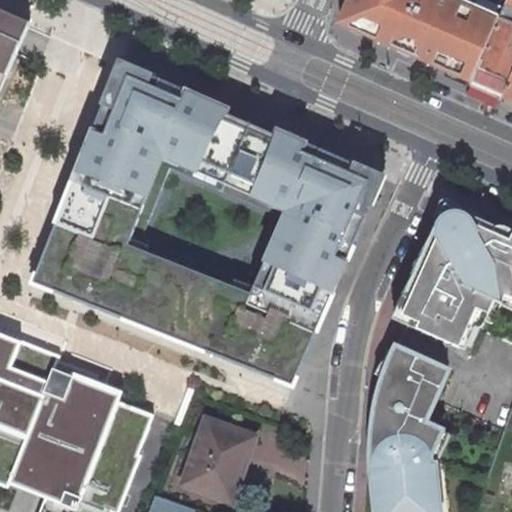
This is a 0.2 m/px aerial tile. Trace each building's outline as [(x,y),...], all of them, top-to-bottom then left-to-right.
[(348,0),(339,20),(348,24),(354,20),(366,26),(364,32),(397,46),(400,38),(416,45),(413,53),(470,78),(499,16),(504,5),(503,5),(491,0),(348,0)] [(504,5),(511,8),(511,0),(504,0),(503,5),(504,5)] [(0,98),(19,55),(34,22),(0,7),(0,98)] [(490,87),(511,37),(511,21),(499,16),(470,78),(490,87)] [(366,26),(354,20),(348,24),(364,32),(366,26)] [(511,37),(490,87),(499,91),(511,63),(511,37)] [(397,46),(413,53),(416,45),(400,38),(397,46)] [(120,61),(29,288),(295,394),(390,180),(120,61)] [(511,63),(499,91),(511,96),(511,63)] [(431,228),(393,314),(459,345),(473,312),(485,284),(503,292),(511,295),(511,230),(471,213),(470,216),(465,225),(460,214),(440,219),(435,230),(431,228)] [(485,284),(473,312),(491,320),(503,292),(485,284)] [(0,476),(6,479),(8,475),(12,465),(49,480),(45,491),(38,511),(101,511),(106,501),(117,506),(141,448),(137,447),(151,413),(154,407),(115,394),(69,376),(72,368),(53,361),(16,346),(20,334),(0,324),(0,476)] [(58,348),(20,334),(16,346),(53,361),(58,348)] [(370,469),(372,498),(370,499),(370,511),(436,511),(434,463),(436,456),(430,453),(441,427),(426,420),(448,367),(396,344),(388,359),(382,374),(378,391),(377,402),(370,428),(368,469),(370,469)] [(72,368),(69,376),(115,394),(119,386),(93,376),(72,368)] [(251,434),(204,415),(180,479),(228,497),(235,494),(246,466),(240,464),(251,434)] [(17,479),(45,491),(49,480),(12,465),(8,475),(17,479)] [(142,511),(189,511),(192,507),(151,492),(142,511)]
